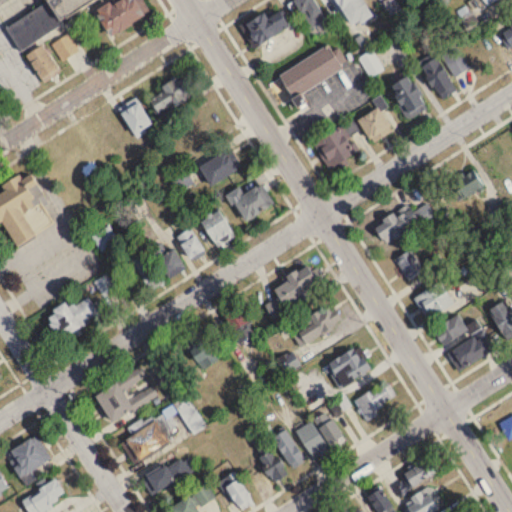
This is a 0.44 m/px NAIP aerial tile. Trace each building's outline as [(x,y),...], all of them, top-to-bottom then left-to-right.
[(43,0),(46,4),(5,28),(17,50),(102,0),(43,0)] [(150,14),(142,0),(116,0),(94,12),(106,36),(150,14)] [(332,24),(311,0),(295,0),(289,5),(316,37),(332,24)] [(337,0),(365,0),(373,12),(353,25),(337,0)] [(401,11),(395,0),(388,0),(382,4),(390,18),(401,11)] [(241,25),(254,48),(292,27),(282,10),(267,18),(264,12),(241,25)] [(507,50),(511,47),(511,25),(497,34),(507,50)] [(78,51),(69,35),(52,45),(62,61),(78,51)] [(26,52),(43,41),(61,71),(45,81),(26,52)] [(452,77),(468,70),(458,45),(441,51),(452,77)] [(341,71),(328,47),(278,75),(291,99),(341,71)] [(419,62),(436,51),(455,81),(438,92),(419,62)] [(370,78),(383,70),(372,52),(359,59),(370,78)] [(146,95),(157,115),(201,92),(190,71),(146,95)] [(391,83),(408,73),(426,103),(410,113),(391,83)] [(119,105),(136,94),(155,124),(138,135),(119,105)] [(207,110),(199,114),(195,106),(183,113),(189,122),(171,132),(182,151),(218,131),(207,110)] [(391,131),(376,108),(356,121),(371,144),(391,131)] [(313,140),(352,116),(360,127),(347,136),(356,150),(329,167),(313,140)] [(198,167),(209,187),(239,171),(228,151),(198,167)] [(484,185),(472,168),(447,186),(459,203),(484,185)] [(53,225),(37,198),(42,196),(27,170),(0,186),(0,188),(2,192),(0,193),(0,222),(15,247),(53,225)] [(225,192),(239,183),(244,191),(262,179),(275,200),(247,218),(235,200),(232,202),(225,192)] [(386,246),(419,221),(406,203),(373,229),(386,246)] [(200,214),(216,204),(235,234),(218,244),(200,214)] [(203,256),(194,229),(178,234),(186,261),(203,256)] [(395,256),(421,240),(435,261),(409,278),(395,256)] [(187,268),(174,249),(157,260),(169,279),(187,268)] [(275,316),(315,300),(311,288),(316,286),(308,266),(283,275),(285,282),(272,287),(277,300),(270,303),(275,316)] [(115,287),(107,275),(96,282),(104,294),(115,287)] [(414,295),(440,278),(454,300),(428,316),(414,295)] [(99,321),(89,298),(66,308),(65,305),(45,314),(56,340),(99,321)] [(511,331),(511,315),(500,301),(486,312),(505,337),(511,331)] [(291,329),(300,346),(342,323),(333,306),(291,329)] [(257,334),(243,310),(225,320),(238,344),(257,334)] [(433,327),(459,311),(469,327),(443,343),(433,327)] [(199,368),(215,364),(206,332),(190,337),(199,368)] [(446,350),(474,333),(477,338),(484,333),(493,347),(458,369),(446,350)] [(341,390),(371,367),(355,345),(324,368),(341,390)] [(299,366),(293,356),(278,365),(284,374),(299,366)] [(153,386),(127,399),(123,391),(146,378),(141,368),(93,394),(109,424),(159,398),(153,386)] [(380,415),(376,408),(396,398),(389,382),(355,398),(366,421),(380,415)] [(119,437),(132,463),(172,443),(167,432),(177,427),(171,416),(179,412),(191,435),(205,428),(191,400),(119,437)] [(329,445),(343,437),(327,412),(314,421),(329,445)] [(329,451),(311,421),(295,431),(313,461),(329,451)] [(305,459),(284,430),(271,439),(292,468),(305,459)] [(45,461),(29,439),(4,458),(19,480),(45,461)] [(255,461),(276,483),(289,470),(267,449),(255,461)] [(198,471),(190,454),(147,477),(155,494),(198,471)] [(435,474),(426,460),(390,483),(399,497),(435,474)] [(223,480),(226,485),(225,486),(237,511),(238,511),(252,506),(236,473),(223,480)] [(25,511),(42,511),(66,499),(54,478),(37,488),(39,492),(20,503),(25,511)] [(202,506),(215,497),(206,484),(193,493),(202,506)] [(403,500),(408,511),(439,511),(444,510),(435,487),(403,500)]
